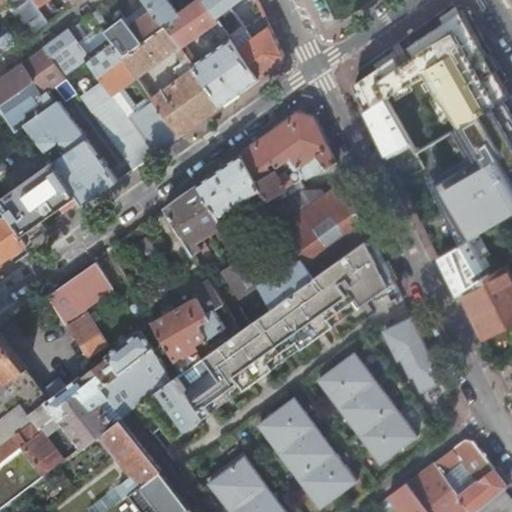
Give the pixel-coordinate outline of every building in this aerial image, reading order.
[(40,8),(34,0),(18,0),(39,29),(50,21),(46,16),(40,8)] [(169,0),(145,0),(154,12),(165,27),(224,106),(241,94),(261,80),(224,30),(204,3),(201,0),(197,0),(179,13),(169,0)] [(207,0),(204,3),(224,30),(261,80),(284,64),(285,55),(271,26),(253,37),(244,26),(239,19),(231,7),(243,0),(207,0)] [(50,1),(40,8),(46,16),(56,9),(50,1)] [(46,16),(50,21),(59,14),(56,9),(46,16)] [(366,110),(389,156),(414,143),(387,96),(428,73),(439,92),(462,125),(511,96),(460,10),(410,46),(417,55),(403,65),(397,55),(355,86),(360,96),(366,110)] [(132,28),(143,44),(165,27),(154,12),(132,28)] [(106,23),(102,25),(104,28),(112,39),(125,57),(143,44),(132,28),(125,18),(111,29),(106,23)] [(80,23),(69,31),(77,42),(88,34),(80,23)] [(143,44),(125,57),(139,77),(176,52),(183,62),(175,69),(182,78),(154,97),(155,99),(181,136),(224,106),(165,27),(143,44)] [(88,34),(77,42),(88,57),(101,75),(125,57),(112,39),(104,28),(91,37),(88,34)] [(0,56),(20,42),(11,31),(0,38),(0,56)] [(46,48),(64,74),(88,57),(77,42),(69,31),(46,48)] [(64,74),(46,48),(0,80),(0,107),(18,134),(29,126),(45,114),(31,93),(37,88),(42,94),(66,77),(64,74)] [(125,57),(101,75),(107,83),(115,94),(139,77),(125,57)] [(137,168),(157,154),(130,116),(115,94),(107,83),(88,98),(137,168)] [(511,95),(511,96),(462,125),(456,129),(471,156),(435,177),(457,217),(470,240),(480,234),(511,215),(511,95)] [(130,116),(157,154),(181,136),(155,99),(130,116)] [(45,114),(29,126),(55,162),(79,195),(86,204),(119,181),(61,102),(45,114)] [(266,195),(315,278),(373,236),(359,207),(347,182),(328,195),(323,189),(307,191),(303,186),(299,181),(305,178),(306,180),(337,161),(314,115),(300,112),(269,134),(242,152),(266,195)] [(265,293),(274,308),(315,278),(266,195),(242,152),(200,182),(220,215),(254,196),(295,265),(260,284),(265,293)] [(55,162),(0,200),(0,203),(23,235),(45,219),(49,224),(51,227),(60,221),(54,213),(79,195),(55,162)] [(200,182),(168,206),(195,253),(203,248),(195,236),(200,233),(203,238),(214,231),(211,226),(216,224),(223,235),(229,231),(228,230),(220,215),(200,182)] [(0,203),(0,264),(29,244),(23,235),(0,203)] [(45,219),(23,235),(29,244),(37,239),(34,234),(49,224),(45,219)] [(238,224),(228,230),(229,231),(243,255),(249,265),(260,259),(248,238),(246,239),(238,224)] [(492,254),(480,234),(470,240),(440,258),(458,297),(465,292),(493,275),(491,273),(486,276),(483,271),(488,268),(483,259),(492,254)] [(174,380),(147,400),(177,439),(214,412),(214,411),(212,408),(244,385),(246,388),(247,389),(275,368),(275,367),(273,365),(301,344),(303,347),(304,348),(375,297),(378,300),(400,290),(373,236),(315,278),(274,308),(240,331),(205,357),(185,371),(174,380)] [(249,265),(243,255),(224,268),(242,296),(260,284),(249,265)] [(98,261),(50,295),(85,348),(104,336),(90,313),(84,317),(80,311),(86,307),(114,288),(98,261)] [(511,325),(511,273),(508,265),(493,275),(465,292),(488,338),(509,327),(511,325)] [(225,304),(211,280),(196,289),(200,295),(210,313),(217,310),(225,304)] [(229,311),(240,331),(274,308),(265,293),(257,298),(259,301),(247,312),(242,302),(229,311)] [(154,321),(185,371),(205,357),(197,345),(227,328),(217,310),(210,313),(200,295),(154,321)] [(90,313),(86,307),(80,311),(84,317),(90,313)] [(444,380),(413,317),(386,330),(400,359),(404,358),(413,376),(416,374),(423,390),(444,380)] [(53,397),(0,328),(0,464),(24,445),(50,474),(84,448),(47,402),(53,397)] [(110,360),(99,369),(128,414),(135,409),(147,400),(174,380),(158,351),(143,331),(108,357),(110,360)] [(104,336),(85,348),(92,359),(110,345),(104,336)] [(273,365),(275,367),(303,347),(301,344),(273,365)] [(357,352),(321,379),(383,462),(419,435),(357,352)] [(128,414),(99,369),(84,380),(82,376),(53,397),(47,402),(84,448),(101,435),(123,418),(128,414)] [(212,408),(214,411),(246,388),(244,385),(212,408)] [(296,397),(260,424),(323,507),(359,480),(296,397)] [(163,469),(123,418),(101,435),(134,476),(122,485),(129,496),(132,494),(163,469)] [(476,511),(505,489),(510,486),(490,460),(474,440),(466,439),(409,482),(432,511),(476,511)] [(0,464),(0,511),(50,474),(24,445),(0,464)] [(209,479),(212,483),(247,456),(244,452),(209,479)] [(289,511),(247,456),(212,483),(234,511),(289,511)] [(163,469),(132,494),(146,511),(188,511),(194,508),(163,469)] [(432,511),(409,482),(390,496),(401,511),(432,511)] [(511,497),(511,496),(505,489),(476,511),(505,511),(511,507),(511,497)]
